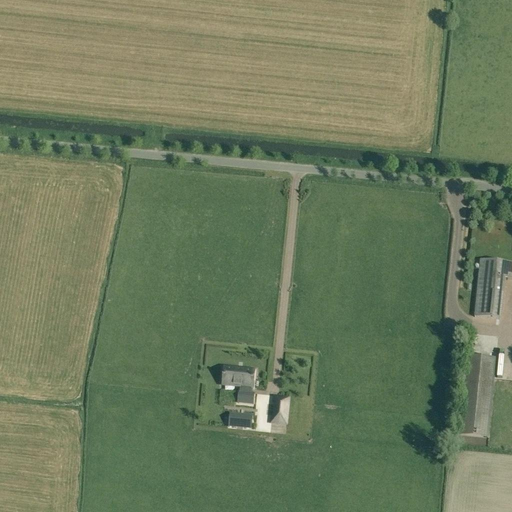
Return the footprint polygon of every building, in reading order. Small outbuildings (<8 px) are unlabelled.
[(511,264),(480,261),(475,317),(500,320),(504,279),(511,279),(511,264)] [(496,359),(467,356),(459,436),(488,438),(496,359)] [(245,371),(245,370),(224,368),(223,386),(224,382),(236,383),(235,387),(241,388),(240,394),(239,393),(238,403),(253,405),(254,395),(251,395),(251,389),(252,389),(254,372),(245,371)] [(272,417),(271,423),(286,425),(289,399),(274,397),(273,404),(275,404),(274,417),(272,417)] [(243,428),(250,429),(252,417),(244,416),(243,428)] [(236,428),(237,418),(230,417),(229,427),(236,428)] [(259,462),(260,442),(248,441),(247,462),(259,462)] [(271,462),(289,464),(289,468),(307,470),(309,457),(290,455),(291,444),(273,442),(271,462)]
